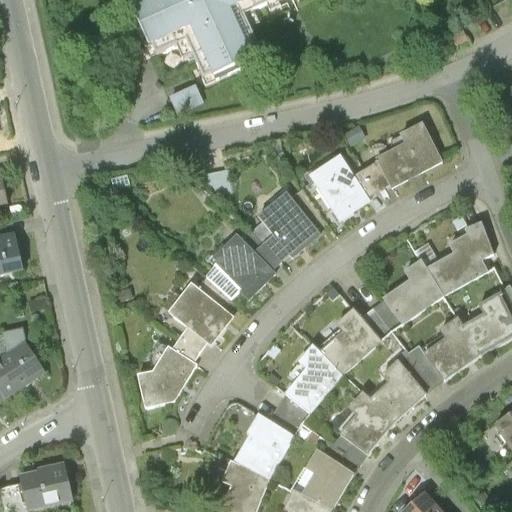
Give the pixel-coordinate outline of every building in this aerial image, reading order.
[(140,0),(161,44),(194,29),(212,67),(260,45),(239,0),(140,0)] [(178,112),(206,102),(200,86),(173,95),(178,112)] [(503,128),(511,123),(511,91),(490,104),(503,128)] [(458,157),(433,116),(413,129),(416,137),(387,153),(390,157),(405,182),(458,157)] [(511,123),(503,128),(511,144),(511,123)] [(365,169),(354,150),(320,169),(354,214),(380,196),(405,182),(390,157),(365,169)] [(0,201),(24,197),(18,164),(0,166),(0,201)] [(334,229),(300,187),(269,209),(286,230),(266,246),(284,264),(303,248),(306,251),(334,229)] [(456,289),(499,266),(494,252),(505,248),(493,215),(478,221),(481,228),(463,237),(467,247),(438,262),(456,289)] [(29,226),(0,232),(0,272),(37,264),(29,226)] [(244,295),(252,287),(259,294),(290,270),(284,264),(266,246),(249,229),(219,254),(225,261),(218,270),(244,295)] [(456,289),(438,262),(432,253),(415,265),(423,272),(397,291),(417,317),(456,289)] [(248,312),(203,278),(181,308),(201,323),(185,345),(207,358),(220,337),(226,342),(248,312)] [(511,288),(490,298),(496,308),(474,322),(492,347),(511,335),(511,288)] [(393,335),(365,302),(348,318),(355,327),(332,347),(348,363),(354,369),(393,335)] [(492,347),(474,322),(469,313),(452,325),(457,332),(437,348),(455,374),(492,347)] [(0,364),(19,391),(59,364),(41,336),(0,364)] [(348,363),(332,347),(324,339),(310,355),(319,363),(300,385),(322,407),(337,390),(329,381),(348,363)] [(207,358),(185,345),(181,343),(165,370),(151,371),(158,403),(186,398),(210,360),(207,358)] [(436,390),(409,357),(393,371),(401,379),(382,396),(406,417),(436,390)] [(0,403),(19,391),(0,364),(0,363),(0,403)] [(406,417),(382,396),(374,389),(362,404),(370,410),(353,430),(380,449),(406,417)] [(285,402),(275,416),(297,432),(308,419),(285,402)] [(511,414),(493,426),(511,457),(511,414)] [(295,440),(258,418),(247,437),(256,443),(241,469),(268,484),(295,440)] [(332,511),(353,476),(317,454),(307,470),(315,476),(303,500),(326,511),(332,511)] [(78,461),(35,470),(42,504),(85,495),(78,461)] [(268,484),(241,469),(232,465),(223,486),(233,489),(223,511),(257,511),(272,486),(268,484)] [(491,474),(485,465),(475,471),(480,480),(491,474)] [(501,495),(495,487),(487,492),(493,501),(501,495)] [(412,510),(413,511),(456,511),(436,489),(412,510)] [(326,511),(303,500),(290,494),(283,511),(284,511),(326,511)] [(507,504),(501,495),(493,501),(498,510),(507,504)] [(390,511),(405,511),(411,507),(404,499),(390,511)]
